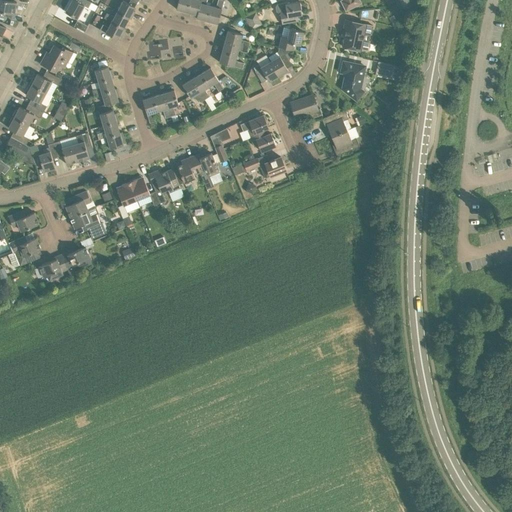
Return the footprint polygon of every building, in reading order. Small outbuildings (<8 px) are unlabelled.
[(7,0),(0,0),(0,11),(8,13),(12,14),(14,14),(17,2),(7,0)] [(72,0),(66,12),(77,18),(84,6),(88,7),(91,2),(87,0),(75,0),(72,0)] [(133,10),(138,1),(136,0),(130,0),(129,1),(126,0),(122,0),(117,11),(129,18),(131,19),(135,11),(133,10)] [(178,0),(176,9),(187,12),(189,0),(178,0)] [(197,14),(201,0),(189,0),(187,12),(197,14)] [(206,4),(207,0),(201,0),(197,14),(196,17),(207,20),(211,5),(206,4)] [(218,23),(224,0),(217,0),(216,6),(211,5),(207,20),(218,23)] [(342,0),(341,1),(346,10),(361,3),(359,0),(342,0)] [(409,0),(399,0),(404,8),(412,4),(409,0)] [(282,24),(289,23),(299,21),(297,15),(302,14),(300,1),(287,3),(287,2),(277,4),(275,6),(276,11),(279,13),(280,13),(282,24)] [(111,21),(124,28),(129,18),(117,11),(114,16),(107,13),(104,18),(111,22),(111,21)] [(263,24),(257,11),(246,16),(253,29),(263,24)] [(85,31),(88,26),(77,20),(74,26),(85,31)] [(363,40),(365,33),(372,34),(374,26),(367,24),(355,22),(345,20),(343,30),(346,31),(343,46),(361,50),(368,52),(370,42),(363,40)] [(126,29),(124,28),(111,21),(111,22),(108,27),(103,24),(100,29),(118,39),(120,35),(122,36),(126,29)] [(303,31),(294,29),(284,27),(279,47),(292,50),(293,50),(295,44),(300,45),(303,31)] [(243,34),(238,33),(228,30),(225,41),(248,47),(249,42),(242,40),(243,34)] [(183,58),(181,38),(147,41),(149,61),(183,58)] [(247,52),(248,47),(225,41),(222,51),(237,56),(239,50),(247,52)] [(69,47),(77,51),(78,48),(79,46),(74,43),(72,42),(71,43),(69,47)] [(71,63),(76,54),(63,47),(62,49),(54,45),(47,57),(45,55),(40,63),(56,72),(60,65),(65,68),(68,62),(71,63)] [(280,57),(292,50),(279,47),(277,53),(277,52),(269,57),(271,61),(270,62),(278,75),(288,70),(280,57)] [(236,61),(237,56),(222,51),(219,62),(243,68),(244,63),(236,61)] [(269,81),(278,75),(270,62),(266,55),(257,60),(259,64),(253,67),(255,71),(262,82),(268,79),(269,81)] [(366,66),(353,63),(343,61),(341,72),(346,73),(342,89),(358,100),(365,91),(361,88),(366,66)] [(395,65),(378,61),(376,74),(393,78),(395,65)] [(109,70),(108,66),(99,68),(98,63),(91,65),(93,71),(95,70),(98,81),(114,77),(111,69),(109,70)] [(395,65),(393,78),(394,78),(394,76),(402,78),(404,66),(395,65)] [(223,88),(216,76),(211,67),(201,73),(210,86),(214,83),(219,91),(223,88)] [(59,83),(61,79),(46,71),(43,76),(37,73),(35,77),(33,76),(30,83),(45,92),(52,82),(57,84),(58,85),(59,83)] [(205,89),(210,86),(201,73),(192,79),(205,99),(210,96),(205,89)] [(102,93),(117,88),(115,89),(112,78),(114,77),(98,81),(100,88),(92,90),(94,95),(102,92),(102,93)] [(200,102),(205,99),(192,79),(183,84),(191,98),(196,95),(200,102)] [(52,96),(45,92),(30,83),(26,90),(28,91),(26,95),(32,98),(29,104),(44,112),(47,106),(52,96)] [(108,104),(117,101),(118,101),(117,97),(119,96),(117,88),(102,93),(105,104),(98,107),(99,110),(109,107),(108,104)] [(179,105),(177,99),(174,90),(164,93),(171,116),(175,114),(173,107),(179,105)] [(166,117),(171,116),(164,93),(153,96),(158,111),(163,109),(166,117)] [(318,110),(317,105),(313,95),(292,103),(297,117),(310,112),(312,118),(322,115),(320,109),(318,110)] [(152,113),(158,111),(153,96),(143,100),(150,123),(155,121),(152,113)] [(70,105),(72,111),(80,109),(78,103),(70,105)] [(48,114),(44,112),(29,104),(26,109),(20,106),(18,110),(16,109),(12,116),(29,125),(29,124),(34,114),(40,118),(41,115),(46,118),(48,114)] [(113,109),(110,110),(109,107),(99,110),(103,125),(119,120),(116,113),(114,113),(113,109)] [(332,136),(348,130),(344,120),(349,119),(345,110),(336,113),(330,116),(322,119),(326,129),(328,128),(332,136)] [(250,135),(265,129),(269,127),(264,115),(250,120),(248,117),(247,118),(239,122),(243,131),(247,129),(250,135)] [(35,127),(29,124),(29,125),(12,116),(9,123),(10,124),(8,128),(17,133),(15,138),(14,138),(29,146),(30,146),(34,143),(29,139),(35,127)] [(107,137),(122,132),(120,132),(117,121),(119,121),(119,120),(103,125),(105,131),(97,133),(99,139),(107,136),(107,137)] [(337,155),(360,146),(356,138),(359,136),(355,127),(348,130),(332,136),(335,144),(333,145),(337,155)] [(218,132),(220,137),(222,141),(230,137),(227,128),(218,132)] [(271,133),(267,134),(265,129),(250,135),(255,147),(259,145),(262,151),(276,145),(271,133)] [(318,130),(311,131),(313,140),(320,138),(318,130)] [(44,171),(55,168),(52,158),(58,156),(54,143),(52,135),(51,132),(45,136),(47,143),(48,144),(49,147),(43,149),(45,153),(39,155),(44,171)] [(89,158),(89,157),(95,156),(88,132),(76,136),(78,142),(73,144),(78,161),(89,158)] [(109,143),(103,145),(104,150),(123,144),(122,140),(125,140),(122,132),(107,137),(109,143)] [(30,146),(29,146),(14,138),(15,138),(11,136),(6,146),(23,155),(22,159),(30,163),(35,163),(30,146)] [(371,139),(374,145),(380,142),(378,136),(371,139)] [(78,161),(73,144),(62,147),(60,141),(54,143),(58,156),(64,155),(67,164),(78,161)] [(228,159),(226,153),(222,144),(215,147),(217,153),(221,161),(221,162),(228,159)] [(105,153),(107,160),(114,158),(112,151),(105,153)] [(219,172),(216,163),(212,155),(211,153),(207,155),(205,151),(199,153),(200,156),(194,158),(200,173),(206,170),(212,185),(221,181),(218,173),(219,172)] [(216,163),(221,161),(217,153),(212,155),(216,163)] [(261,166),(260,165),(257,157),(232,167),(236,175),(247,171),(261,166)] [(266,178),(277,173),(286,170),(281,157),(260,165),(261,166),(266,178)] [(200,173),(194,158),(188,161),(187,158),(181,161),(182,165),(178,167),(186,186),(192,183),(191,180),(196,178),(194,176),(200,173)] [(0,172),(3,168),(5,169),(8,166),(0,159),(0,172)] [(156,191),(160,203),(165,201),(162,192),(168,189),(170,192),(181,188),(173,168),(172,169),(173,170),(168,173),(167,171),(162,173),(160,169),(153,172),(156,180),(152,182),(152,181),(151,181),(156,191)] [(150,193),(148,188),(144,178),(138,181),(138,178),(129,182),(137,200),(150,195),(154,206),(160,203),(156,191),(150,193)] [(125,205),(137,200),(129,182),(121,185),(122,187),(117,189),(123,205),(125,205)] [(91,202),(90,200),(87,191),(72,196),(75,202),(66,206),(70,217),(96,206),(94,201),(91,202)] [(111,192),(110,191),(102,194),(102,195),(105,201),(113,198),(111,192)] [(128,216),(125,205),(123,205),(118,207),(122,218),(123,218),(128,216)] [(84,224),(86,231),(101,224),(97,214),(99,213),(96,206),(70,217),(75,228),(84,224)] [(21,231),(30,227),(39,223),(34,212),(25,216),(23,210),(9,216),(14,228),(19,226),(21,231)] [(132,223),(129,216),(128,216),(123,218),(126,226),(132,223)] [(120,229),(126,227),(123,220),(117,223),(120,229)] [(41,249),(36,237),(27,241),(25,236),(12,242),(17,253),(22,251),(24,256),(41,249)] [(157,246),(166,243),(164,236),(154,240),(155,242),(157,246)] [(90,257),(89,256),(86,246),(71,253),(70,251),(62,254),(68,270),(74,267),(75,270),(90,264),(88,258),(90,257)] [(136,255),(133,246),(125,249),(125,250),(122,251),(125,259),(136,255)] [(63,272),(68,270),(62,254),(53,258),(54,260),(39,266),(43,276),(47,274),(50,281),(64,275),(63,272)]
